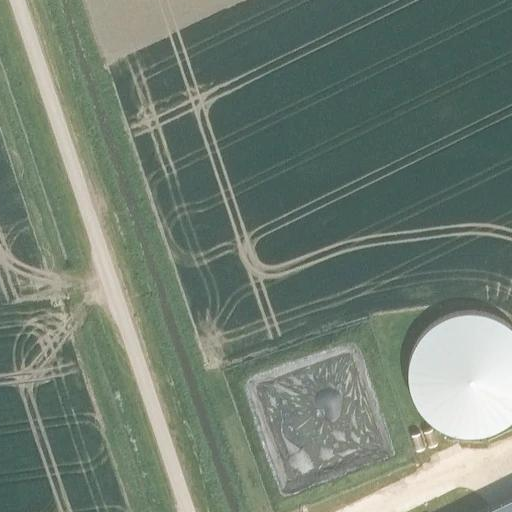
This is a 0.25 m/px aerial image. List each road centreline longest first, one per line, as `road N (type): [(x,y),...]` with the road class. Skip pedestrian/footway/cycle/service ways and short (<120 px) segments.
road 1 (unclassified): [(186,511),(16,0)]
road 2 (track): [(370,511),(511,443)]
